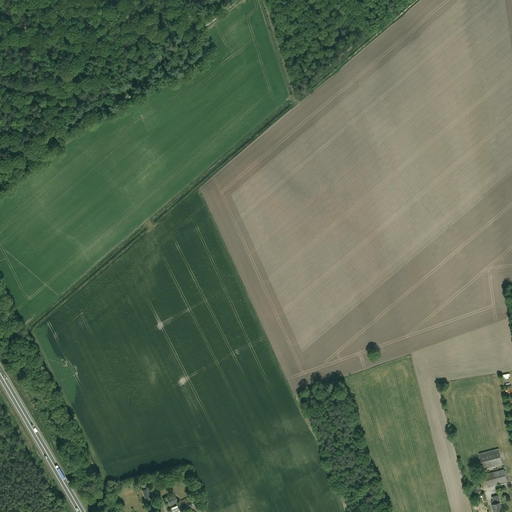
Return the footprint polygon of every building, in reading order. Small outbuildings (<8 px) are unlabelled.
[(503,464),(499,449),(479,454),(483,469),(503,464)] [(488,486),(507,481),(504,469),(485,474),(488,486)] [(142,490),(145,499),(151,497),(148,488),(142,490)] [(175,495),(167,499),(170,505),(178,501),(175,495)] [(494,511),(497,511),(502,511),(498,495),(492,496),(493,500),(492,500),(493,504),(492,504),(494,511)] [(180,510),(192,505),(195,504),(192,496),(176,502),(180,510)]
